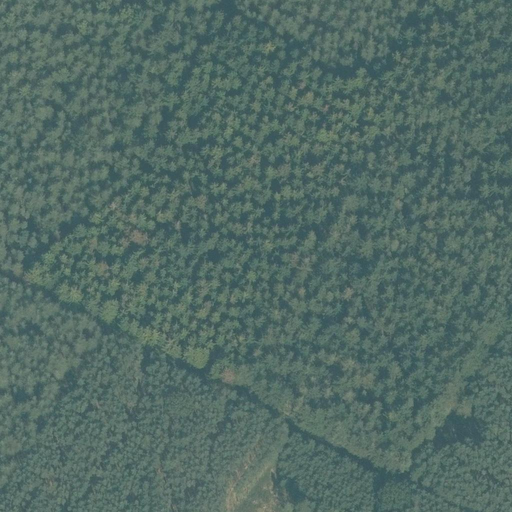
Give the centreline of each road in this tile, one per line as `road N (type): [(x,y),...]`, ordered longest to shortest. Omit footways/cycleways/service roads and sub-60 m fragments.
road 1 (track): [(470,511),(0,285)]
road 2 (track): [(226,0),(127,193),(0,284)]
road 3 (track): [(407,480),(511,325)]
